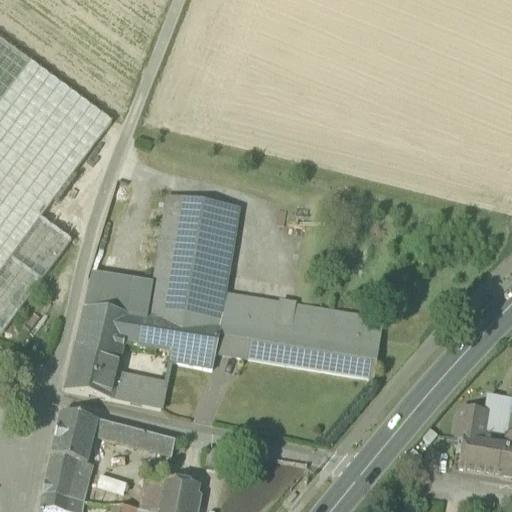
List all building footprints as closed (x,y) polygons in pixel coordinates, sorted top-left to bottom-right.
[(111,126),(0,43),(0,338),(1,339),(71,245),(40,223),(111,126)] [(218,335),(220,324),(224,299),(238,212),(167,200),(150,299),(147,323),(218,335)] [(88,288),(83,312),(142,322),(147,323),(150,299),(88,288)] [(376,324),(224,299),(220,324),(378,349),(382,325),(376,324)] [(124,346),(137,349),(142,322),(83,312),(76,346),(121,359),(124,346)] [(147,323),(142,322),(137,349),(137,350),(170,356),(168,365),(170,366),(212,374),(215,358),(218,335),(147,323)] [(220,324),(218,335),(215,358),(373,384),(378,349),(220,324)] [(64,395),(110,404),(116,379),(120,364),(121,359),(76,346),(75,346),(64,395)] [(163,389),(116,379),(110,404),(160,414),(165,389),(163,389)] [(457,441),(463,442),(506,448),(507,440),(511,407),(511,404),(486,402),(484,419),(461,415),(457,441)] [(86,469),(93,441),(96,426),(61,417),(51,460),(86,469)] [(119,432),(96,426),(93,441),(115,446),(119,432)] [(115,446),(171,460),(174,446),(119,432),(115,446)] [(511,440),(507,440),(506,448),(501,479),(500,480),(502,481),(502,479),(511,480),(511,440)] [(501,479),(506,448),(463,442),(458,473),(501,479)] [(204,468),(225,472),(228,456),(207,452),(204,468)] [(42,500),(83,506),(89,483),(83,482),(86,469),(51,460),(42,500)] [(92,470),(86,469),(83,482),(89,483),(92,470)] [(139,511),(159,511),(165,484),(145,480),(139,511)] [(194,511),(198,490),(165,484),(159,511),(194,511)] [(81,511),(83,506),(42,500),(40,511),(81,511)]
